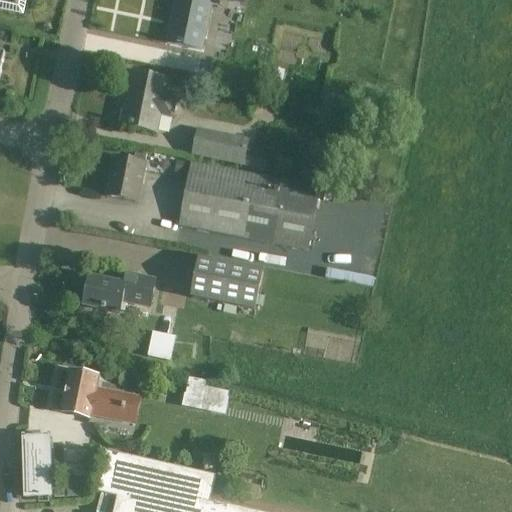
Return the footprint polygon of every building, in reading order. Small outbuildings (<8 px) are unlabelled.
[(0,0),(0,9),(3,10),(23,14),(25,0),(0,0)] [(175,0),(166,45),(186,49),(200,52),(209,7),(218,8),(219,0),(175,0)] [(272,69),(269,84),(281,86),(284,72),(272,69)] [(166,80),(152,77),(132,73),(121,127),(155,134),(159,117),(173,120),(177,98),(163,95),(166,80)] [(277,97),(268,107),(274,113),(283,103),(277,97)] [(192,157),(242,167),(265,172),(267,164),(244,159),(247,142),(197,132),(192,157)] [(136,204),(146,157),(135,154),(133,163),(115,159),(107,198),(136,204)] [(176,162),(174,175),(184,177),(186,164),(176,162)] [(321,191),(281,182),(192,165),(179,228),(243,240),(308,253),(321,191)] [(256,314),(256,312),(257,308),(262,308),(264,299),(260,298),(263,278),(199,266),(192,302),(256,314)] [(84,308),(103,312),(119,315),(122,300),(133,302),(132,305),(150,309),(155,282),(125,276),(123,286),(90,279),(84,308)] [(155,344),(169,347),(173,327),(159,324),(155,344)] [(90,420),(91,416),(122,423),(127,401),(94,394),(97,378),(70,373),(61,414),(90,420)] [(24,439),(26,499),(51,498),(49,438),(24,439)] [(300,471),(341,476),(343,456),(302,450),(300,471)] [(124,511),(298,511),(233,497),(236,486),(219,481),(214,506),(210,505),(216,479),(106,454),(97,495),(127,502),(124,511)] [(65,481),(66,498),(84,498),(83,480),(65,481)] [(64,487),(54,488),(54,498),(64,498),(64,487)]
